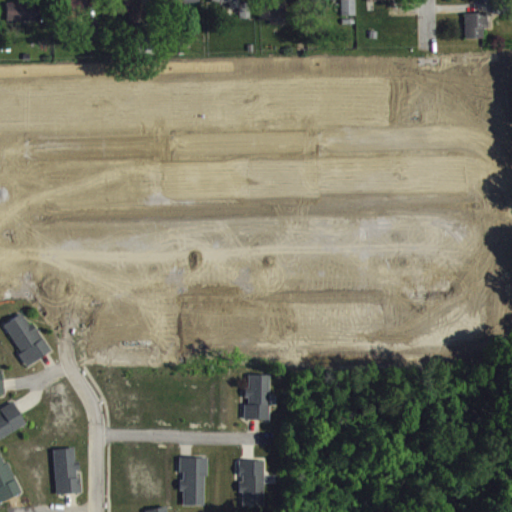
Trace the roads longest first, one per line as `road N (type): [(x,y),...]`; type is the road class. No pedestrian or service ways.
road 1 (residential): [(65,345),(69,284),(464,272),(488,264),(506,245),(508,176),(497,152),(478,139),(428,135),(426,32)]
road 2 (residential): [(0,148),(428,135)]
road 3 (residential): [(65,345),(93,407),(96,511)]
